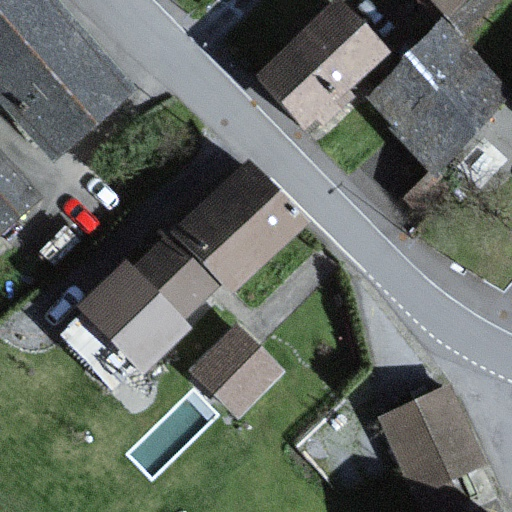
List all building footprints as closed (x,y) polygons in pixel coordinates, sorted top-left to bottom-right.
[(127,90),(47,0),(0,0),(0,95),(53,155),(127,90)] [(463,0),(432,0),(448,16),(463,0)] [(385,51),(336,1),(260,77),(310,126),(385,51)] [(511,94),(511,91),(442,21),(365,97),(436,169),(511,94)] [(301,223),(245,166),(129,280),(173,323),(223,274),(236,287),(301,223)] [(0,243),(38,210),(0,167),(0,243)] [(275,381),(230,334),(187,376),(232,423),(275,381)] [(483,469),(440,392),(373,429),(416,506),(483,469)]
